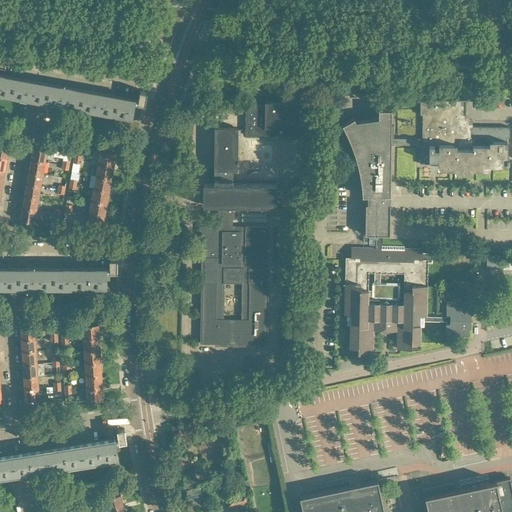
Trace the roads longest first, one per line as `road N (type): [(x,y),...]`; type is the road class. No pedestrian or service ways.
road 1 (unclassified): [(135,416),(479,346),(481,252)]
road 2 (unclassified): [(511,41),(183,32)]
road 3 (unclassified): [(183,32),(0,16)]
road 4 (residential): [(135,416),(130,248)]
road 5 (residential): [(130,248),(162,84)]
road 6 (residential): [(162,84),(0,56)]
road 7 (residential): [(17,432),(9,288)]
road 8 (residential): [(7,247),(32,112)]
road 9 (unclassified): [(130,248),(7,247)]
